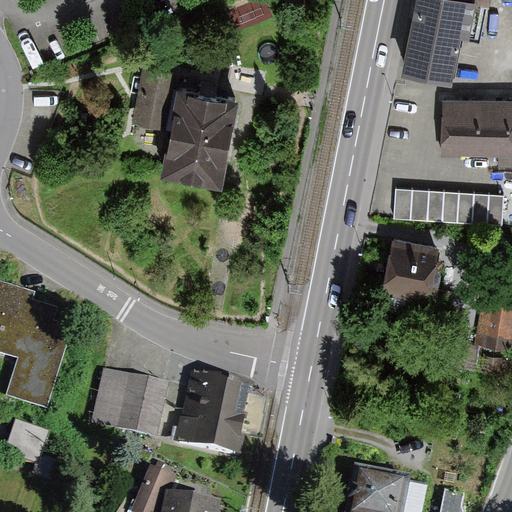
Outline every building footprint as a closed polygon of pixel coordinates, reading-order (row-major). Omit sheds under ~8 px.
[(494,0),(415,0),(401,77),(452,87),(461,43),(471,44),(478,6),(492,9),(494,0)] [(240,102),(177,91),(179,80),(140,73),(130,127),(169,134),(161,181),(224,192),(240,102)] [(511,99),(443,100),(443,157),(499,157),(499,166),(511,166),(511,99)] [(506,196),(397,188),(395,219),(504,226),(506,196)] [(394,240),(384,295),(428,303),(428,299),(434,301),(442,263),(438,263),(440,250),(394,240)] [(36,294),(0,283),(0,354),(18,360),(6,397),(47,410),(73,328),(54,323),(58,310),(33,302),(36,294)] [(511,305),(480,301),(474,346),(511,352),(511,305)] [(168,383),(106,369),(94,424),(157,437),(168,383)] [(250,389),(195,377),(180,441),(236,454),(250,389)] [(48,431),(17,419),(6,449),(38,460),(48,431)] [(139,511),(160,511),(176,475),(151,465),(133,509),(139,511)] [(411,475),(358,466),(349,511),(404,511),(410,483),(411,475)] [(423,511),(428,486),(410,483),(404,511),(423,511)] [(465,494),(446,490),(442,511),(464,511),(462,507),(465,494)] [(218,511),(220,504),(168,496),(165,511),(218,511)]
